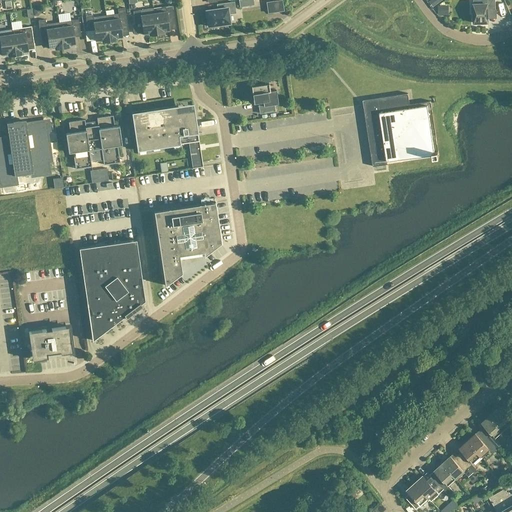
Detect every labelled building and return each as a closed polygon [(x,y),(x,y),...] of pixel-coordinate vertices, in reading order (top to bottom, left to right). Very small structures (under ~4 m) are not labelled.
[(255,0),(257,8),(267,7),(266,0),(255,0)] [(473,7),(471,7),(471,14),(473,14),(473,24),(487,24),(487,20),(487,11),(495,10),(494,0),(481,0),(482,1),(473,1),(473,5),(473,7)] [(504,0),(496,0),(498,9),(506,8),(504,0)] [(282,2),(282,1),(271,3),(273,13),(283,12),(282,2)] [(235,14),(233,3),(217,6),(218,10),(206,12),(208,28),(230,24),(228,15),(235,14)] [(174,19),(172,7),(153,9),(156,35),(164,34),(164,33),(169,32),(167,20),(174,19)] [(125,9),(117,10),(118,15),(106,16),(109,42),(117,41),(117,40),(122,39),(120,27),(127,26),(125,9)] [(133,12),(135,25),(142,24),(143,36),(149,36),(156,35),(153,9),(133,12)] [(497,11),(497,25),(508,24),(507,11),(497,11)] [(109,42),(106,16),(93,18),(93,16),(85,17),(88,32),(94,31),(96,43),(102,42),(102,43),(109,42)] [(62,49),(58,23),(46,25),(45,20),(38,22),(40,39),(47,38),(49,50),(55,49),(55,50),(62,49)] [(70,47),(75,46),(73,34),(80,33),(78,20),(58,23),(62,49),(70,48),(70,47)] [(12,30),(13,35),(12,35),(15,56),(23,55),(22,54),(28,53),(27,45),(30,44),(30,40),(33,40),(31,27),(12,30)] [(8,56),(8,57),(15,56),(12,35),(13,35),(12,30),(0,31),(0,44),(0,45),(2,57),(8,56)] [(259,103),(261,115),(275,112),(274,105),(278,105),(276,91),(269,92),(268,84),(251,87),(253,104),(259,103)] [(431,108),(430,102),(409,105),(408,94),(362,101),(365,117),(367,116),(368,127),(367,128),(373,167),(377,167),(377,165),(385,163),(385,165),(424,160),(423,158),(432,156),(433,158),(439,157),(438,151),(436,152),(435,143),(436,142),(433,117),(431,117),(429,108),(431,108)] [(174,107),(146,111),(146,114),(133,116),(135,129),(138,129),(140,138),(135,139),(137,152),(190,143),(194,166),(202,164),(197,130),(195,131),(192,111),(175,114),(174,107)] [(65,134),(68,154),(73,153),(75,170),(91,167),(89,151),(101,149),(103,166),(120,163),(117,146),(122,146),(119,126),(114,127),(113,116),(96,119),(97,126),(86,128),(84,120),(68,123),(70,134),(65,134)] [(6,124),(10,148),(0,149),(0,184),(4,184),(5,186),(16,184),(15,177),(32,174),(33,176),(44,175),(43,173),(48,172),(46,157),(50,156),(48,145),(46,145),(45,142),(47,141),(44,122),(26,125),(25,121),(6,124)] [(263,148),(247,150),(248,158),(264,156),(263,148)] [(90,172),(92,184),(108,182),(106,169),(90,172)] [(255,180),(270,179),(269,171),(254,172),(255,180)] [(54,190),(64,188),(62,178),(52,180),(54,190)] [(205,256),(221,243),(215,203),(153,212),(164,286),(181,274),(181,275),(182,274),(179,256),(203,252),(204,257),(205,257),(205,256)] [(111,212),(112,219),(126,217),(125,210),(111,212)] [(140,305),(145,301),(136,241),(78,249),(92,341),(125,317),(126,318),(142,306),(140,305)] [(52,356),(56,355),(56,354),(60,353),(60,354),(72,352),(68,327),(28,333),(32,361),(47,358),(47,355),(51,354),(52,356)] [(441,404),(450,412),(460,401),(451,393),(441,404)] [(511,424),(511,422),(511,417),(510,415),(505,419),(496,410),(488,417),(502,432),(504,430),(505,432),(508,432),(510,431),(511,430),(511,428),(511,426),(511,424)] [(489,443),(495,439),(502,432),(488,417),(481,424),(489,434),(485,438),(488,441),(489,443)] [(466,442),(480,457),(492,446),(489,443),(488,441),(483,445),(474,435),(466,442)] [(480,457),(466,442),(458,449),(467,459),(463,463),(467,468),(480,457)] [(467,468),(463,463),(458,467),(449,458),(442,465),(455,480),(463,472),(468,477),(472,473),(467,468)] [(443,481),(438,486),(442,491),(443,490),(449,497),(453,493),(447,486),(455,480),(442,465),(434,472),(443,481)] [(442,491),(438,486),(435,482),(429,476),(427,473),(422,477),(421,476),(413,483),(427,499),(430,502),(436,496),(442,491)] [(427,499),(413,483),(405,491),(414,501),(410,505),(415,510),(427,499)] [(511,511),(511,495),(502,491),(489,499),(496,511),(511,511)] [(336,511),(340,511),(346,508),(341,502),(333,508),(336,511)]
